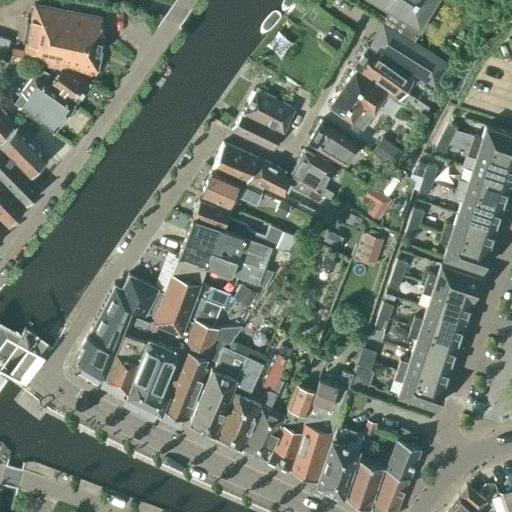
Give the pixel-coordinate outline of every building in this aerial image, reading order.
[(378,51),(423,79),(437,56),(413,41),(438,0),(369,0),(398,18),(378,51)] [(10,59),(60,68),(64,69),(70,73),(72,71),(95,75),(103,34),(98,33),(101,17),(34,4),(25,51),(12,49),(10,59)] [(0,54),(3,56),(8,39),(0,36),(0,54)] [(367,44),(354,65),(388,89),(387,91),(404,103),(423,116),(428,108),(403,91),(412,78),(401,70),(367,44)] [(63,96),(63,95),(74,103),(89,83),(72,71),(70,73),(64,69),(60,68),(52,80),(48,77),(49,74),(43,70),(37,78),(63,96)] [(371,115),(372,114),(387,91),(354,68),(328,105),(351,122),(352,121),(361,128),(371,115)] [(52,131),(73,103),(63,96),(37,78),(33,74),(20,91),(26,95),(17,106),(52,131)] [(281,131),(283,131),(293,108),(256,88),(243,112),(242,111),(231,129),(273,148),(281,131)] [(0,180),(25,205),(40,187),(27,174),(46,154),(20,129),(13,127),(10,124),(13,121),(0,108),(0,180)] [(307,142),(343,164),(356,143),(320,119),(307,142)] [(456,127),(446,122),(440,134),(450,139),(456,127)] [(480,137),(472,134),(469,144),(511,157),(511,132),(485,123),(480,137)] [(450,139),(440,134),(433,147),(443,152),(450,139)] [(383,159),(390,164),(400,150),(381,136),(371,151),(375,153),(383,159)] [(211,166),(227,173),(227,174),(260,191),(262,185),(249,178),(258,158),(222,142),(211,166)] [(470,168),(509,181),(511,170),(511,157),(469,144),(466,153),(474,156),(470,168)] [(289,175),(299,180),(310,187),(317,192),(329,198),(332,192),(322,186),(333,167),(313,155),(303,150),(289,175)] [(375,153),(369,161),(378,167),(383,159),(375,153)] [(262,185),(266,187),(274,191),(283,195),(288,185),(306,194),(310,187),(299,180),(298,181),(288,176),(282,172),(284,170),(259,158),(249,178),(262,185)] [(432,180),(436,167),(417,160),(410,173),(422,176),(432,180)] [(200,194),(227,206),(233,193),(243,197),(255,202),(260,191),(227,174),(211,168),(200,194)] [(458,177),(455,187),(501,203),(509,181),(470,168),(466,180),(458,177)] [(381,192),(390,181),(380,175),(372,186),(381,192)] [(428,193),(432,180),(422,176),(417,190),(428,193)] [(0,217),(8,226),(25,206),(0,181),(0,217)] [(494,224),(501,203),(455,187),(452,197),(460,199),(456,212),(494,224)] [(379,192),(366,212),(377,219),(390,199),(379,192)] [(198,198),(191,216),(241,234),(243,227),(245,223),(226,216),(228,210),(220,207),(221,207),(198,198)] [(279,200),(273,210),(285,216),(290,205),(279,200)] [(423,210),(412,207),(408,220),(418,223),(423,210)] [(348,212),(344,221),(356,227),(360,217),(348,212)] [(487,246),(494,224),(456,212),(452,223),(444,221),(441,231),(487,246)] [(177,253),(205,264),(258,284),(263,267),(271,245),(221,227),(191,217),(177,253)] [(418,223),(408,220),(403,233),(414,237),(418,223)] [(296,236),(276,227),(269,244),(285,251),(296,236)] [(327,229),(321,240),(337,247),(342,237),(327,229)] [(381,238),(361,231),(351,258),(357,260),(359,256),(373,261),(381,238)] [(480,269),(487,246),(441,231),(437,240),(445,243),(441,256),(480,269)] [(171,270),(199,281),(205,264),(177,253),(171,270)] [(322,258),(320,263),(322,267),(327,269),(332,268),(334,264),(332,259),(327,256),(322,258)] [(406,261),(396,258),(391,271),(401,274),(406,261)] [(435,274),(427,272),(424,282),(470,297),(478,274),(440,261),(435,274)] [(210,286),(199,281),(171,270),(152,320),(149,319),(149,320),(184,335),(191,317),(211,325),(220,304),(205,299),(210,286)] [(401,274),(391,271),(387,284),(397,287),(401,274)] [(113,283),(74,358),(103,375),(129,306),(144,314),(158,288),(128,272),(120,287),(113,283)] [(421,291),(429,294),(425,306),(463,319),(470,297),(424,282),(421,291)] [(392,304),(382,301),(377,314),(387,318),(392,304)] [(413,315),(410,325),(456,340),(463,319),(425,306),(421,318),(413,315)] [(178,359),(185,342),(182,341),(184,335),(149,320),(149,321),(128,313),(122,330),(105,376),(128,390),(153,403),(172,356),(178,359)] [(387,318),(377,314),(373,327),(383,331),(387,318)] [(203,365),(207,357),(214,340),(213,339),(218,328),(211,325),(191,317),(184,335),(182,341),(185,342),(178,359),(179,359),(168,388),(167,388),(160,407),(162,408),(162,407),(186,419),(207,367),(203,365)] [(407,335),(415,337),(411,349),(449,362),(456,340),(410,325),(407,335)] [(230,339),(229,343),(220,340),(219,342),(214,340),(207,357),(216,360),(214,367),(211,367),(189,421),(214,433),(222,414),(235,381),(249,388),(265,354),(230,339)] [(264,376),(260,385),(263,386),(265,387),(265,388),(270,390),(272,391),(278,377),(286,359),(291,348),(281,344),(277,352),(276,352),(264,376)] [(361,346),(358,356),(372,361),(375,350),(361,346)] [(399,359),(395,368),(442,384),(449,362),(411,349),(407,361),(399,359)] [(372,361),(358,356),(355,366),(369,370),(372,361)] [(435,406),(442,384),(395,368),(392,378),(400,381),(396,394),(435,406)] [(272,391),(270,390),(265,388),(259,401),(259,403),(242,447),(267,458),(285,415),(269,408),(275,392),(280,394),(286,381),(278,377),(272,391)] [(330,431),(332,431),(346,388),(318,378),(311,399),(290,469),(315,481),(315,480),(330,431)] [(241,446),(259,403),(259,401),(248,397),(252,390),(249,388),(235,381),(222,414),(223,415),(214,433),(241,446)] [(267,458),(289,469),(300,432),(305,413),(313,390),(297,383),(288,406),(289,406),(282,423),(267,458)] [(366,419),(362,431),(363,432),(372,435),(376,423),(366,419)] [(315,482),(342,495),(363,432),(362,431),(335,422),(316,480),(315,482)] [(369,508),(377,511),(393,511),(420,446),(394,437),(369,508)] [(368,508),(369,506),(382,464),(357,455),(344,495),(368,508)] [(473,511),(478,507),(485,498),(465,483),(458,493),(442,511),(473,511)] [(511,511),(511,486),(497,491),(504,511),(511,511)]
